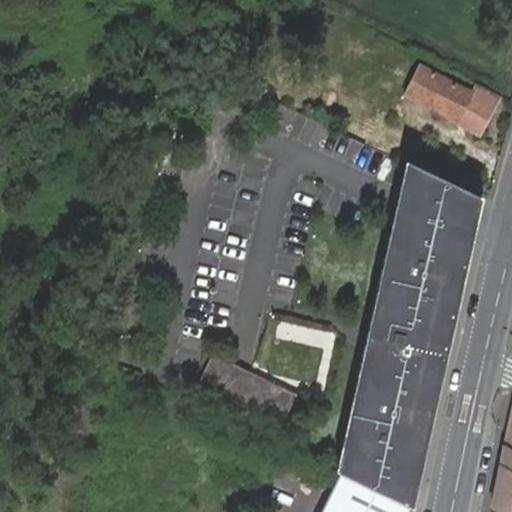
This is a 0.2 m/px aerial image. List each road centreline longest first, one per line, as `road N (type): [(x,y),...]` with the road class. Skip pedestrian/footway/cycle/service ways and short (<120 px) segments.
road 1 (secondary): [(479,358),(449,511)]
road 2 (secondary): [(511,232),(479,358)]
